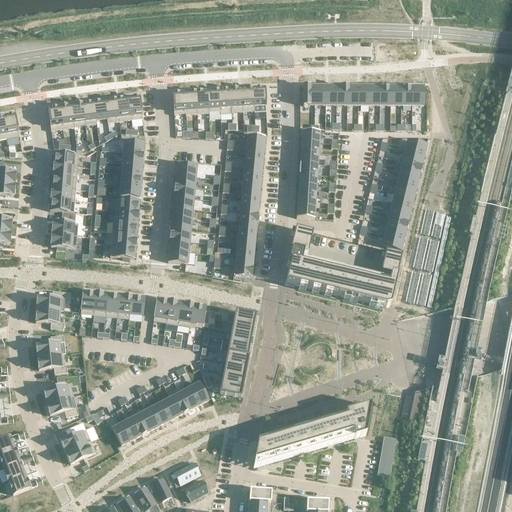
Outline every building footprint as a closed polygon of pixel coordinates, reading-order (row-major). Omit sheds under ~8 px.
[(303,88),(303,108),(309,108),(314,108),(314,88),(309,88),(303,88)] [(314,88),(314,108),(325,108),(325,88),(314,88)] [(325,88),(325,108),(336,108),(336,88),(325,88)] [(336,88),(336,108),(347,108),(347,89),(336,88)] [(347,89),(347,108),(357,108),(357,89),(347,89)] [(357,89),(357,108),(368,108),(368,89),(357,89)] [(368,89),(368,108),(379,108),(379,89),(368,89)] [(379,89),(379,108),(390,108),(390,89),(379,89)] [(390,89),(390,108),(401,108),(401,89),(390,89)] [(401,89),(401,108),(411,108),(411,89),(401,89)] [(411,89),(411,108),(423,108),(423,89),(411,89)] [(264,90),(252,91),(253,109),(254,114),(254,115),(265,115),(265,108),(264,90)] [(231,92),(230,92),(231,110),(231,115),(242,115),(242,109),(241,91),(236,92),(236,91),(231,92)] [(246,91),(241,91),(242,109),(242,115),(254,114),(253,109),(252,91),(251,91),(246,91)] [(230,92),(218,93),(219,111),(220,115),(220,117),(220,122),(231,122),(230,116),(231,116),(231,115),(231,110),(230,92)] [(207,93),(195,94),(197,112),(197,118),(208,117),(208,116),(208,111),(207,93)] [(218,93),(207,93),(208,111),(208,116),(220,115),(219,111),(218,93)] [(195,94),(184,95),(185,113),(185,117),(186,118),(197,118),(197,112),(195,94)] [(184,95),(172,96),(173,114),(174,118),(185,117),(185,113),(184,95)] [(139,99),(127,100),(129,118),(130,123),(142,122),(141,116),(139,99)] [(127,100),(116,102),(118,119),(119,125),(130,123),(129,118),(127,100)] [(116,102),(104,103),(107,121),(108,126),(119,125),(118,119),(116,102)] [(104,103),(93,105),(96,123),(107,121),(104,103)] [(93,105),(82,106),(84,124),(85,127),(96,126),(96,123),(93,105)] [(75,107),(71,108),(73,126),(74,130),(85,128),(85,127),(84,124),(82,106),(81,106),(75,107)] [(60,109),(59,109),(62,127),(62,133),(74,131),(74,130),(73,126),(71,108),(66,108),(60,109)] [(59,109),(48,111),(50,129),(51,134),(62,133),(62,127),(59,109)] [(2,118),(5,136),(7,142),(19,140),(18,134),(14,116),(2,119),(2,118)] [(319,134),(301,132),(301,144),(319,145),(319,134)] [(246,137),(245,149),(263,150),(264,139),(246,137)] [(407,142),(404,153),(423,158),(426,147),(407,142)] [(124,143),(123,155),(142,156),(143,145),(124,143)] [(301,144),(300,155),(318,156),(319,145),(301,144)] [(245,149),(244,159),(262,161),(263,150),(245,149)] [(404,153),(402,164),(421,168),(423,158),(404,153)] [(54,155),(53,167),(72,169),(73,157),(54,155)] [(123,155),(122,166),(141,167),(142,163),(142,157),(142,156),(123,155)] [(318,156),(300,155),(299,165),(317,166),(318,156)] [(244,159),(243,170),(261,172),(262,161),(244,159)] [(402,164),(399,174),(418,179),(421,168),(402,164)] [(299,165),(298,176),(299,176),(317,177),(317,166),(299,165)] [(122,166),(121,176),(140,178),(141,167),(122,166)] [(177,166),(176,178),(195,179),(196,168),(177,166)] [(53,173),(52,178),(71,180),(72,169),(53,167),(52,173),(53,173)] [(243,170),(242,181),(260,183),(261,172),(243,170)] [(0,172),(0,184),(13,186),(14,185),(15,175),(14,175),(14,174),(0,172)] [(399,174),(397,185),(415,189),(418,179),(399,174)] [(121,176),(120,187),(139,189),(140,178),(121,176)] [(299,176),(298,187),(316,188),(317,177),(299,176)] [(52,178),(51,190),(70,191),(71,180),(52,178)] [(176,178),(175,188),(194,190),(195,179),(176,178)] [(242,181),(241,192),(259,193),(260,183),(242,181)] [(0,184),(0,197),(12,198),(13,197),(14,187),(13,187),(13,186),(0,184)] [(397,185),(394,195),(413,200),(415,189),(397,185)] [(120,187),(119,198),(139,200),(139,189),(120,187)] [(298,187),(297,198),(315,199),(316,188),(298,187)] [(174,194),(174,199),(193,201),(194,190),(175,188),(175,189),(174,189),(174,194)] [(51,195),(50,201),(69,203),(70,191),(51,190),(51,195)] [(241,192),(240,202),(258,204),(259,193),(241,192)] [(394,195),(392,206),(410,210),(413,200),(394,195)] [(297,198),(297,209),(315,210),(315,199),(297,198)] [(174,199),(173,210),(192,212),(193,201),(174,199)] [(50,201),(49,213),(69,215),(69,203),(50,201)] [(119,202),(118,213),(137,215),(138,203),(119,202)] [(240,202),(239,213),(257,215),(258,204),(240,202)] [(392,206),(389,216),(408,221),(410,210),(392,206)] [(297,209),(296,220),(314,221),(315,210),(297,209)] [(173,210),(172,221),(191,222),(192,212),(173,210)] [(118,213),(117,225),(136,226),(137,221),(138,215),(137,215),(118,213)] [(239,213),(238,224),(256,226),(257,215),(239,213)] [(389,216),(387,227),(405,231),(408,221),(389,216)] [(0,220),(0,233),(10,234),(10,233),(11,223),(10,223),(11,221),(0,220)] [(172,221),(171,231),(190,233),(191,222),(172,221)] [(52,225),(51,235),(52,235),(52,236),(72,238),(73,226),(53,224),(52,225)] [(238,224),(237,235),(255,236),(256,226),(238,224)] [(117,225),(116,236),(135,238),(136,226),(117,225)] [(387,227),(384,237),(403,242),(405,231),(387,227)] [(170,236),(169,241),(170,241),(170,242),(189,244),(190,233),(171,231),(170,236)] [(290,263),(285,284),(385,309),(390,308),(397,277),(396,277),(401,256),(388,253),(385,253),(380,275),(382,275),(381,280),(305,262),(306,257),(307,257),(312,235),(295,231),(289,252),(291,253),(289,262),(290,263)] [(0,233),(0,245),(9,246),(9,245),(10,235),(9,235),(10,234),(0,233)] [(237,235),(236,245),(254,247),(255,236),(237,235)] [(51,237),(50,247),(51,247),(51,249),(71,250),(72,238),(52,236),(51,237)] [(116,236),(115,247),(135,249),(135,243),(135,238),(116,236)] [(384,237),(381,248),(400,253),(403,242),(384,237)] [(170,242),(169,253),(188,255),(189,244),(170,242)] [(236,245),(235,256),(253,258),(254,247),(236,245)] [(115,247),(114,259),(122,260),(122,262),(129,263),(129,261),(134,261),(135,249),(115,247)] [(169,253),(167,264),(187,266),(188,255),(169,253)] [(235,256),(234,267),(252,269),(253,258),(235,256)] [(233,277),(233,278),(251,280),(252,269),(234,267),(233,277)] [(36,307),(36,312),(59,313),(63,313),(65,294),(52,293),(52,300),(37,299),(37,300),(36,300),(36,307)] [(82,294),(80,316),(93,318),(95,295),(82,294)] [(95,295),(93,318),(105,319),(106,314),(105,314),(107,296),(102,296),(102,295),(95,295)] [(117,315),(119,297),(107,296),(105,314),(106,314),(117,315)] [(119,297),(117,315),(116,320),(129,321),(129,317),(129,316),(131,299),(131,298),(124,298),(119,297)] [(131,299),(129,316),(129,317),(141,318),(143,300),(131,299)] [(156,301),(153,324),(165,325),(169,303),(156,301)] [(169,303),(165,325),(177,327),(181,305),(176,304),(169,303)] [(186,306),(181,305),(177,327),(189,329),(190,328),(189,328),(193,307),(193,306),(186,305),(186,306)] [(205,309),(193,307),(189,328),(190,328),(202,330),(205,309)] [(36,316),(35,323),(35,324),(50,325),(50,331),(62,332),(63,324),(58,324),(59,313),(36,312),(36,316)] [(228,313),(226,323),(233,325),(253,328),(255,318),(228,313)] [(233,325),(232,335),(252,338),(253,328),(233,325)] [(224,333),(222,343),(230,345),(250,348),(252,338),(232,335),(224,333)] [(36,348),(36,355),(37,355),(37,360),(63,357),(63,356),(64,356),(62,338),(50,339),(51,345),(36,347),(36,348)] [(222,343),(220,353),(223,354),(228,355),(249,359),(249,358),(248,358),(250,348),(230,345),(222,343)] [(223,354),(221,364),(226,365),(247,369),(249,359),(228,355),(223,354)] [(63,357),(37,360),(38,364),(37,364),(38,371),(38,372),(54,370),(54,376),(67,375),(66,368),(64,368),(63,357)] [(221,364),(219,374),(224,375),(245,379),(247,369),(226,365),(221,364)] [(224,375),(222,385),(243,389),(245,379),(224,375)] [(199,385),(189,390),(198,407),(208,402),(199,385)] [(222,385),(220,395),(241,399),(243,389),(222,385)] [(65,388),(43,393),(43,394),(45,401),(46,405),(68,400),(73,398),(70,386),(65,388)] [(189,390),(179,395),(188,412),(198,407),(189,390)] [(415,394),(409,421),(420,424),(427,391),(415,394)] [(179,395),(170,400),(179,417),(188,412),(179,395)] [(68,400),(46,405),(48,410),(47,410),(49,417),(50,417),(64,414),(65,420),(78,417),(76,409),(71,411),(68,400)] [(170,400),(160,405),(169,422),(179,417),(170,400)] [(160,405),(151,410),(160,427),(169,422),(160,405)] [(254,464),(253,471),(354,440),(365,437),(370,407),(354,412),(353,416),(348,417),(347,414),(258,441),(254,464)] [(151,410),(141,415),(150,432),(160,427),(151,410)] [(96,415),(90,417),(96,426),(101,423),(96,415)] [(141,415),(131,420),(140,437),(150,432),(141,415)] [(131,442),(140,437),(131,420),(122,425),(131,442)] [(131,442),(122,425),(112,431),(121,448),(131,442)] [(81,434),(60,443),(60,444),(63,450),(65,455),(86,446),(90,444),(85,432),(81,434)] [(0,457),(14,452),(9,438),(0,441),(0,457)] [(86,446),(65,455),(67,459),(69,465),(70,465),(70,466),(91,457),(95,455),(90,444),(86,446)] [(0,464),(3,471),(19,464),(17,458),(15,452),(14,452),(0,457),(0,464)] [(19,464),(3,471),(5,478),(7,483),(8,484),(24,477),(19,464)] [(199,478),(192,465),(175,475),(181,487),(199,478)] [(30,491),(29,490),(29,489),(27,482),(26,482),(24,477),(8,484),(13,497),(30,491)] [(163,481),(150,487),(160,505),(172,499),(163,481)] [(201,482),(184,492),(186,497),(187,499),(190,504),(196,501),(197,501),(202,499),(201,498),(208,495),(201,482)] [(145,490),(134,497),(143,511),(146,511),(156,507),(145,490)] [(249,492),(249,498),(249,503),(267,504),(267,505),(270,505),(271,493),(249,492)] [(137,511),(130,500),(118,507),(120,511),(137,511)] [(327,511),(328,503),(301,502),(300,511),(327,511)] [(249,503),(248,511),(266,511),(267,505),(267,504),(249,503)]
